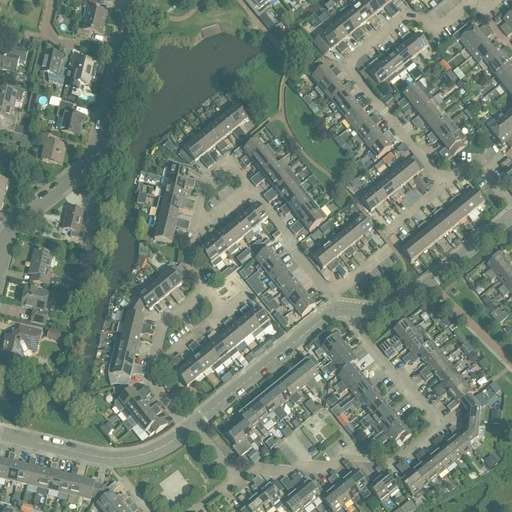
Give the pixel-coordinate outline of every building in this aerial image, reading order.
[(272,8),(268,4),(265,0),(250,0),(253,3),(248,6),(258,19),(272,8)] [(375,16),(379,13),(369,0),(367,0),(360,6),(377,26),(380,23),(375,16)] [(369,0),(379,13),(384,9),(386,8),(387,10),(386,11),(392,19),(396,16),(388,6),(382,0),(369,0)] [(382,0),(388,6),(396,16),(399,13),(393,6),(395,4),(393,2),(395,0),(382,0)] [(377,26),(360,6),(356,1),(348,8),(352,12),(363,26),(368,22),(373,29),(377,26)] [(95,10),(96,5),(84,3),(83,8),(88,10),(86,20),(104,24),(107,13),(95,10)] [(359,29),(363,26),(352,12),(344,19),(360,39),(364,36),(359,29)] [(504,34),(511,27),(511,14),(504,20),(507,24),(500,29),(504,34)] [(357,42),(360,39),(344,19),(336,26),(347,39),(352,35),(357,42)] [(101,36),(104,24),(86,20),(83,31),(78,30),(76,37),(88,40),(90,33),(101,36)] [(342,43),(347,39),(336,26),(328,32),(344,52),(348,49),(342,43)] [(471,32),(467,27),(467,26),(453,38),(456,42),(457,43),(460,41),(466,49),(487,32),(484,27),(478,32),(475,28),(471,32)] [(341,55),(344,52),(328,32),(313,44),(324,58),(335,48),(341,55)] [(472,57),(488,44),(485,41),(491,36),(487,32),(466,49),(472,57)] [(404,38),(419,55),(428,48),(418,36),(413,40),(409,34),(404,38)] [(411,62),(419,55),(404,38),(401,40),(406,46),(401,50),(411,62)] [(483,62),(498,49),(500,48),(496,43),(491,48),(488,44),(472,57),(479,65),(483,62)] [(411,62),(401,50),(397,53),(393,47),(389,51),(406,72),(414,66),(411,62)] [(24,67),(28,52),(12,48),(10,55),(0,52),(0,69),(14,73),(16,65),(24,67)] [(489,70),(511,52),(507,48),(501,53),(498,49),(483,62),(489,70)] [(390,59),(385,63),(398,79),(406,72),(389,51),(385,53),(390,59)] [(495,78),(511,65),(508,62),(511,58),(511,53),(511,52),(489,70),(495,78)] [(46,53),(41,73),(48,74),(49,84),(53,85),(57,86),(54,99),(61,101),(64,88),(68,71),(61,70),(59,69),(60,65),(62,57),(46,53)] [(376,60),(372,64),(377,69),(390,85),(398,79),(385,63),(381,66),(376,60)] [(68,71),(64,88),(78,91),(81,82),(88,84),(89,79),(94,80),(97,65),(92,64),(78,61),(76,69),(70,68),(69,71),(68,71)] [(318,88),(338,71),(336,68),(329,73),(325,68),(319,61),(307,71),(313,78),(311,80),(318,88)] [(374,72),(369,76),(378,88),(382,92),(390,85),(377,69),(372,64),(369,66),(374,72)] [(502,86),(511,77),(511,66),(511,65),(495,78),(502,86)] [(415,82),(423,76),(418,70),(410,76),(415,82)] [(321,99),(324,96),(339,84),(335,80),(341,75),(338,71),(318,88),(314,91),(321,99)] [(511,112),(506,117),(511,125),(511,77),(502,86),(511,98),(511,112)] [(397,106),(401,112),(426,91),(419,83),(415,87),(414,87),(403,96),(405,99),(397,106)] [(328,101),(324,104),(327,108),(327,107),(328,106),(331,104),(345,93),(352,87),(349,84),(342,89),(339,84),(324,96),(328,101)] [(331,104),(328,106),(335,114),(337,112),(352,100),(348,96),(354,91),(352,87),(345,93),(331,104)] [(421,95),(401,112),(404,115),(412,108),(416,113),(432,100),(429,96),(435,92),(431,87),(426,91),(421,95)] [(21,104),(24,92),(11,89),(9,94),(0,91),(0,106),(13,109),(15,102),(21,104)] [(37,104),(39,96),(32,94),(30,102),(37,104)] [(344,120),(365,103),(362,100),(355,105),(352,100),(337,112),(344,120)] [(414,127),(434,111),(439,108),(432,100),(416,113),(419,117),(411,124),(414,127)] [(80,135),(84,118),(72,115),(74,106),(60,103),(57,118),(64,120),(61,134),(69,135),(70,133),(80,135)] [(350,128),(364,116),(361,112),(367,107),(365,103),(344,120),(350,128)] [(0,106),(0,129),(13,133),(16,119),(11,118),(13,109),(0,106)] [(232,111),(224,118),(235,131),(241,138),(243,141),(247,138),(239,128),(243,125),(248,121),(237,107),(232,111)] [(429,129),(441,119),(434,111),(414,127),(418,131),(425,125),(429,129)] [(357,136),(378,120),(375,116),(368,121),(364,116),(350,128),(357,136)] [(448,127),(452,124),(445,116),(441,119),(429,129),(432,133),(427,138),(430,141),(448,127)] [(511,125),(506,117),(497,124),(511,142),(511,125)] [(224,118),(216,124),(227,137),(232,134),(240,144),(243,141),(241,138),(235,131),(224,118)] [(357,136),(352,141),(354,143),(356,141),(360,147),(364,144),(378,133),(374,128),(381,123),(378,120),(357,136)] [(223,141),(227,137),(216,124),(208,131),(224,151),(228,148),(223,141)] [(275,129),(271,124),(266,128),(270,133),(275,129)] [(442,146),(459,132),(459,131),(459,132),(452,124),(448,127),(430,141),(433,145),(438,141),(442,146)] [(511,150),(511,149),(511,142),(497,124),(489,131),(502,146),(505,143),(511,150)] [(200,137),(211,150),(215,147),(221,153),(224,151),(208,131),(200,137)] [(378,133),(364,144),(370,152),(384,141),(390,135),(388,132),(381,138),(378,133)] [(459,132),(442,146),(445,149),(438,155),(445,164),(464,149),(460,144),(461,144),(466,140),(459,132)] [(54,145),(55,138),(41,135),(38,147),(45,149),(42,162),(62,166),(66,148),(54,145)] [(391,149),(387,145),(394,139),(390,135),(384,141),(370,152),(366,155),(373,164),(391,149)] [(208,164),(211,167),(214,164),(206,154),(211,150),(200,137),(192,143),(203,157),(208,164)] [(207,170),(211,167),(208,164),(203,157),(192,143),(189,140),(181,147),(186,153),(181,157),(190,167),(199,160),(207,170)] [(256,141),(243,152),(247,157),(240,162),(243,165),(263,149),(256,141)] [(256,168),(270,157),(263,149),(243,165),(246,169),(253,164),(256,168)] [(253,184),(276,165),(270,157),(256,168),(260,173),(250,181),(253,184)] [(409,163),(402,169),(411,181),(416,186),(422,194),(428,190),(420,179),(417,181),(415,178),(420,174),(419,174),(424,170),(415,158),(409,162),(409,163)] [(266,180),(269,184),(288,169),(281,161),(276,165),(253,184),(256,188),(266,180)] [(511,188),(511,171),(505,163),(500,167),(505,173),(502,175),(511,188)] [(165,179),(194,186),(195,182),(186,180),(188,174),(175,171),(176,165),(173,164),(171,170),(167,169),(165,179)] [(399,166),(391,172),(403,187),(407,184),(412,190),(416,186),(411,181),(402,169),(399,166)] [(273,189),(263,197),(266,201),(289,181),(294,177),(288,169),(269,184),(273,189)] [(383,179),(395,194),(399,200),(403,197),(399,191),(403,187),(391,172),(383,179)] [(289,181),(266,201),(269,204),(279,196),(282,200),(299,187),(301,186),(294,177),(289,181)] [(194,186),(165,179),(165,180),(162,179),(160,189),(183,194),(184,189),(193,191),(194,186)] [(375,186),(386,201),(391,197),(396,203),(399,200),(395,194),(383,179),(375,186)] [(0,197),(5,198),(9,185),(0,182),(0,197)] [(379,207),(384,213),(387,210),(382,204),(386,201),(375,186),(367,192),(379,207)] [(282,214),(306,195),(299,187),(282,200),(286,205),(280,211),(282,214)] [(466,199),(476,211),(484,204),(474,192),(470,187),(466,190),(470,195),(466,199)] [(182,200),(183,194),(160,189),(161,189),(158,199),(194,207),(195,203),(182,200)] [(380,216),(384,213),(379,207),(367,192),(359,199),(361,201),(371,213),(375,210),(380,216)] [(292,212),(296,217),(313,203),(306,195),(282,214),(285,217),(292,212)] [(476,211),(466,199),(461,202),(457,197),(454,200),(468,217),(476,211)] [(193,212),(194,207),(158,199),(156,209),(178,214),(179,209),(193,212)] [(460,224),(468,217),(454,200),(450,203),(454,208),(450,212),(460,224)] [(289,228),(292,232),(302,224),(319,211),(313,203),(296,217),(300,222),(298,223),(296,222),(289,228)] [(101,221),(105,207),(93,204),(90,218),(101,221)] [(249,212),(259,226),(267,219),(256,206),(249,212)] [(82,241),(84,233),(79,231),(84,213),(68,209),(63,230),(72,232),(70,238),(82,241)] [(177,220),(178,214),(156,209),(154,219),(188,227),(189,223),(177,220)] [(460,224),(450,212),(445,215),(441,210),(438,213),(452,230),(460,224)] [(302,229),(304,227),(309,233),(326,219),(319,211),(302,224),(292,232),(296,237),(303,230),(302,229)] [(240,219),(251,232),(259,226),(249,212),(240,219)] [(444,237),(452,230),(438,213),(434,216),(438,221),(434,225),(444,237)] [(362,219),(361,220),(359,216),(351,223),(353,226),(368,244),(372,241),(367,234),(371,231),(362,219)] [(188,232),(188,227),(154,219),(151,229),(157,230),(173,234),(174,229),(188,232)] [(243,239),(251,232),(240,219),(232,225),(243,239)] [(444,237),(434,225),(429,228),(425,223),(421,226),(435,243),(444,237)] [(235,246),(243,239),(232,225),(224,232),(235,246)] [(364,246),(368,244),(353,226),(345,233),(355,244),(359,241),(364,246)] [(427,250),(435,243),(421,226),(418,229),(422,234),(418,238),(427,250)] [(172,240),(173,234),(157,230),(154,241),(171,245),(180,247),(181,242),(172,240)] [(238,250),(235,246),(224,232),(216,238),(230,257),(238,250)] [(351,248),(355,244),(345,233),(337,239),(352,256),(355,254),(351,248)] [(352,256),(337,239),(335,236),(327,243),(339,257),(343,254),(348,260),(352,256)] [(403,236),(399,239),(401,242),(406,247),(401,251),(411,263),(419,256),(405,239),(403,236)] [(427,250),(418,238),(413,241),(409,236),(405,239),(419,256),(427,250)] [(228,259),(230,257),(216,238),(208,245),(219,259),(224,254),(228,259)] [(262,246),(264,249),(271,243),(268,241),(262,246)] [(336,260),(339,257),(327,243),(319,249),(336,270),(339,267),(338,265),(339,264),(336,260)] [(222,263),(219,259),(208,245),(200,252),(213,268),(216,268),(222,263)] [(258,254),(264,249),(262,246),(256,251),(258,254)] [(332,273),(336,270),(319,249),(311,256),(323,270),(327,267),(332,273)] [(257,273),(275,259),(268,250),(255,261),(259,266),(254,269),(257,273)] [(487,279),(509,261),(505,257),(508,254),(505,251),(502,253),(487,266),(491,270),(485,275),(487,279)] [(48,275),(52,256),(41,254),(41,253),(38,252),(38,253),(34,252),(28,276),(31,277),(30,283),(50,288),(52,276),(48,275)] [(246,259),(248,262),(255,257),(252,254),(246,259)] [(268,278),(282,267),(275,259),(257,273),(260,277),(264,273),(268,278)] [(500,282),(511,272),(511,265),(509,261),(487,279),(491,283),(497,278),(500,282)] [(180,267),(176,270),(186,282),(190,279),(189,277),(181,266),(180,267)] [(230,272),(232,275),(239,270),(236,267),(230,272)] [(268,287),(270,289),(288,275),(282,267),(268,278),(273,283),(268,287)] [(177,289),(186,282),(176,270),(175,268),(162,278),(181,302),(185,299),(177,289)] [(500,295),(511,285),(511,272),(500,282),(504,286),(497,291),(500,295)] [(288,275),(270,289),(272,293),(274,293),(278,290),(281,293),(295,283),(288,275)] [(178,305),(181,302),(162,278),(154,285),(165,299),(170,295),(178,305)] [(165,299),(154,285),(151,282),(143,288),(162,312),(166,309),(161,302),(165,299)] [(283,305),(301,291),(295,283),(281,293),(285,299),(281,302),(283,305)] [(511,296),(511,285),(500,295),(503,299),(510,294),(511,296)] [(45,328),(48,314),(44,313),(48,294),(25,288),(21,308),(33,311),(30,324),(45,328)] [(159,315),(162,312),(143,288),(138,291),(135,296),(130,305),(142,313),(146,308),(149,312),(153,308),(159,315)] [(258,297),(261,295),(255,288),(252,291),(258,297)] [(291,305),(295,310),(308,299),(301,291),(283,305),(286,309),(291,305)] [(301,318),(314,307),(308,299),(295,310),(301,318)] [(271,313),(274,311),(268,304),(265,307),(271,313)] [(123,313),(120,324),(124,325),(150,331),(151,327),(142,325),(144,319),(139,318),(142,313),(130,305),(124,314),(123,313)] [(271,327),(268,323),(264,318),(266,316),(260,308),(257,310),(256,309),(252,313),(247,307),(243,309),(263,333),(271,327)] [(245,319),(240,322),(251,336),(254,340),(263,333),(243,309),(240,312),(245,319)] [(498,310),(490,316),(498,326),(499,325),(509,318),(505,313),(502,315),(498,310)] [(278,323),(283,319),(278,313),(274,317),(278,323)] [(436,327),(442,322),(435,313),(429,318),(436,327)] [(284,330),(288,326),(283,319),(278,323),(284,330)] [(251,336),(240,322),(236,326),(231,320),(227,323),(243,343),(251,336)] [(379,348),(384,355),(400,342),(415,330),(414,330),(407,321),(392,333),(396,338),(390,343),(388,341),(379,348)] [(227,323),(224,326),(229,332),(224,335),(235,349),(243,343),(227,323)] [(154,332),(150,331),(124,325),(122,335),(139,339),(140,334),(153,337),(154,332)] [(403,346),(406,350),(421,338),(425,335),(424,331),(422,328),(418,326),(414,330),(415,330),(400,342),(384,355),(389,361),(398,354),(397,351),(403,346)] [(36,352),(40,333),(20,328),(19,336),(16,336),(14,337),(13,339),(5,337),(1,357),(20,361),(22,352),(27,350),(36,352)] [(235,349),(224,335),(219,339),(214,333),(211,336),(230,360),(238,354),(237,352),(235,349)] [(139,339),(122,335),(120,345),(149,352),(150,348),(137,345),(139,339)] [(425,335),(421,338),(406,350),(410,355),(402,361),(406,365),(413,359),(417,356),(432,343),(431,340),(429,337),(425,335)] [(222,366),(230,360),(211,336),(207,338),(212,345),(208,348),(222,366)] [(336,337),(315,354),(318,358),(321,356),(325,360),(327,358),(343,345),(336,337)] [(222,366),(208,348),(203,352),(195,342),(192,345),(211,369),(214,373),(222,366)] [(420,360),(424,364),(439,352),(432,343),(417,356),(413,359),(406,365),(409,362),(413,366),(420,360)] [(149,352),(120,345),(115,344),(112,354),(134,359),(135,354),(148,357),(149,352)] [(203,375),(211,369),(192,345),(189,348),(196,358),(192,361),(203,375)] [(327,373),(350,354),(343,345),(327,358),(331,363),(323,370),(327,373)] [(463,359),(470,353),(463,345),(456,351),(463,359)] [(419,375),(423,379),(446,360),(439,352),(424,364),(427,368),(419,375)] [(133,366),(134,359),(112,354),(110,364),(145,373),(146,369),(133,366)] [(249,354),(243,358),(247,363),(252,358),(249,354)] [(341,375),(357,362),(350,354),(327,373),(330,377),(337,370),(341,375)] [(203,375),(192,361),(187,365),(179,356),(176,359),(194,382),(203,375)] [(186,388),(194,382),(176,359),(171,363),(174,367),(176,365),(180,371),(175,375),(186,388)] [(438,381),(453,369),(446,360),(423,379),(426,383),(434,377),(438,381)] [(306,362),(298,369),(310,384),(315,389),(318,394),(322,391),(314,381),(319,377),(306,362)] [(338,391),(360,374),(353,366),(357,363),(357,362),(341,375),(342,376),(338,378),(342,382),(333,389),(336,393),(338,391)] [(110,364),(107,374),(112,376),(109,376),(111,386),(116,385),(118,377),(129,380),(131,374),(143,377),(144,378),(145,373),(110,364)] [(289,376),(301,391),(306,387),(311,392),(315,389),(310,384),(298,369),(289,376)] [(436,396),(459,377),(453,369),(438,381),(441,385),(433,391),(436,396)] [(360,374),(338,391),(341,395),(348,390),(351,394),(367,382),(360,374)] [(293,398),(297,403),(301,400),(297,394),(301,391),(289,376),(281,383),(293,398)] [(451,397),(466,385),(459,377),(436,396),(440,400),(448,393),(451,397)] [(353,408),(374,391),(367,382),(351,394),(356,399),(350,404),(353,408)] [(272,389),(285,405),(289,401),(294,406),(298,403),(297,403),(293,398),(281,383),(272,389)] [(461,405),(470,397),(473,394),(466,385),(451,397),(455,402),(447,408),(450,413),(458,406),(461,405)] [(115,406),(120,413),(148,390),(146,387),(136,395),(131,390),(115,403),(115,406)] [(280,408),(285,405),(272,389),(264,396),(284,420),(288,417),(280,408)] [(148,390),(120,413),(127,421),(131,417),(145,406),(142,402),(151,394),(148,390)] [(365,411),(380,399),(374,391),(353,408),(350,410),(353,413),(362,406),(365,411)] [(280,423),(284,420),(264,396),(256,403),(268,418),(273,414),(280,423)] [(468,413),(466,423),(479,424),(480,409),(472,399),(470,397),(461,405),(462,407),(468,413)] [(363,427),(387,407),(380,399),(365,411),(369,416),(360,424),(363,427)] [(256,403),(247,410),(262,429),(271,422),(268,418),(256,403)] [(133,430),(138,426),(151,414),(158,409),(156,406),(149,411),(145,406),(131,417),(127,421),(133,430)] [(314,406),(308,411),(313,416),(318,411),(314,406)] [(335,409),(330,412),(337,420),(341,417),(344,415),(340,411),(337,407),(335,409)] [(374,431),(394,415),(387,407),(363,427),(366,431),(371,427),(374,431)] [(133,430),(132,431),(138,438),(144,433),(148,438),(154,434),(155,435),(166,426),(161,420),(158,422),(155,418),(161,413),(158,409),(151,414),(138,426),(133,430)] [(261,433),(264,431),(247,410),(239,417),(254,435),(251,432),(256,428),(261,433)] [(501,426),(502,413),(492,412),(491,425),(501,426)] [(376,444),(401,424),(394,415),(374,431),(379,436),(373,441),(376,444)] [(241,421),(234,426),(246,442),(251,447),(254,445),(250,439),(254,435),(239,417),(238,417),(241,421)] [(312,417),(311,429),(325,430),(325,418),(312,417)] [(477,440),(479,424),(466,423),(465,434),(462,437),(469,447),(477,440)] [(356,433),(349,424),(343,429),(350,437),(356,433)] [(386,436),(376,444),(379,448),(389,440),(394,445),(399,441),(401,443),(411,436),(409,433),(401,424),(386,436)] [(232,450),(240,459),(252,450),(250,448),(251,447),(246,442),(234,426),(225,434),(235,447),(232,450)] [(469,447),(462,437),(460,435),(453,427),(449,430),(455,439),(451,442),(463,457),(472,450),(469,447)] [(463,457),(451,442),(447,445),(440,437),(436,441),(455,464),(463,457)] [(267,445),(271,449),(276,445),(272,441),(267,445)] [(447,470),(455,464),(436,441),(432,444),(438,452),(435,455),(447,470)] [(447,470),(435,455),(430,459),(423,451),(420,454),(438,477),(447,470)] [(430,484),(438,477),(420,454),(415,458),(422,466),(418,469),(430,484)] [(0,480),(6,482),(10,465),(13,466),(14,461),(8,460),(7,464),(0,462),(0,480)] [(12,487),(16,488),(21,468),(13,466),(10,465),(6,482),(13,484),(12,487)] [(27,487),(31,470),(34,471),(35,466),(29,465),(28,469),(21,468),(16,488),(20,489),(21,486),(27,487)] [(348,480),(360,495),(368,488),(363,481),(358,475),(350,465),(345,469),(350,474),(346,478),(347,480),(348,480)] [(430,484),(418,469),(413,472),(407,465),(403,467),(422,491),(430,484)] [(380,467),(374,471),(379,477),(376,480),(378,482),(390,497),(399,491),(386,475),(380,467)] [(412,498),(422,491),(403,467),(402,468),(398,471),(405,479),(400,483),(412,498)] [(474,473),(477,478),(484,473),(480,468),(474,473)] [(48,492),(52,475),(55,476),(56,471),(50,469),(49,474),(42,473),(38,490),(48,492)] [(27,487),(38,490),(42,473),(34,471),(31,470),(27,487)] [(362,472),(358,475),(363,481),(367,478),(362,472)] [(48,492),(58,495),(63,478),(55,476),(52,475),(48,492)] [(69,497),(73,480),(76,481),(77,476),(71,475),(70,479),(63,478),(58,495),(69,497)] [(293,482),(300,491),(312,505),(320,499),(321,498),(315,491),(307,481),(302,484),(296,476),(295,475),(291,479),(293,482)] [(360,495),(348,480),(347,480),(343,483),(336,475),(332,478),(351,501),(360,495)] [(252,482),(255,486),(261,494),(273,509),(275,511),(276,511),(283,507),(285,510),(286,509),(283,504),(281,503),(282,502),(277,495),(270,487),(265,490),(262,487),(264,485),(258,478),(252,482)] [(343,508),(351,501),(332,478),(328,482),(335,490),(330,493),(343,508)] [(367,478),(363,481),(368,488),(381,505),(390,497),(378,482),(373,486),(367,478)] [(84,483),(80,500),(91,502),(91,500),(97,501),(105,487),(95,485),(96,480),(93,479),(91,484),(84,483)] [(69,497),(67,504),(78,507),(80,500),(84,483),(76,481),(73,480),(69,497)] [(304,511),(312,505),(300,491),(293,482),(289,485),(296,494),(292,497),(304,511)] [(257,497),(253,500),(262,511),(269,511),(273,509),(261,494),(255,486),(250,489),(257,497)] [(105,487),(97,502),(100,504),(98,506),(102,511),(107,511),(118,503),(120,505),(124,502),(121,497),(116,501),(111,495),(105,487)] [(321,498),(320,499),(330,511),(337,511),(343,508),(330,493),(326,497),(320,488),(315,491),(321,498)] [(282,502),(281,503),(283,504),(286,509),(288,511),(303,511),(304,511),(292,497),(287,500),(281,492),(277,495),(282,502)] [(239,511),(238,511),(262,511),(253,500),(249,504),(242,496),(237,500),(244,508),(239,511)] [(396,511),(407,511),(412,508),(407,501),(396,510),(396,511)] [(118,503),(107,511),(125,511),(120,505),(118,503)]
